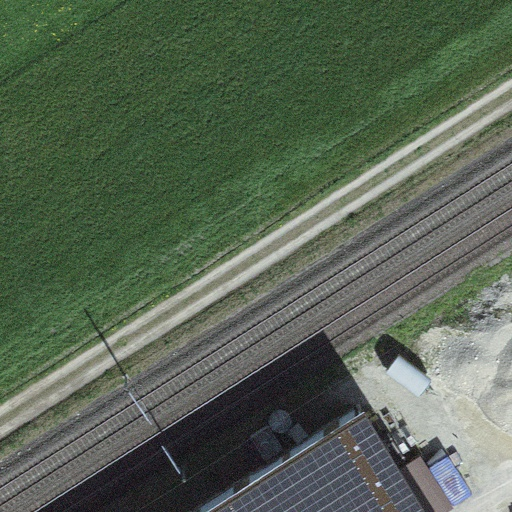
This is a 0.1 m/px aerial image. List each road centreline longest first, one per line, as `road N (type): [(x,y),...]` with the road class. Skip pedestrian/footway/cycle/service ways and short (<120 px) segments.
road 1 (track): [(511,105),(0,431)]
road 2 (unknown): [(511,445),(401,476),(318,511)]
